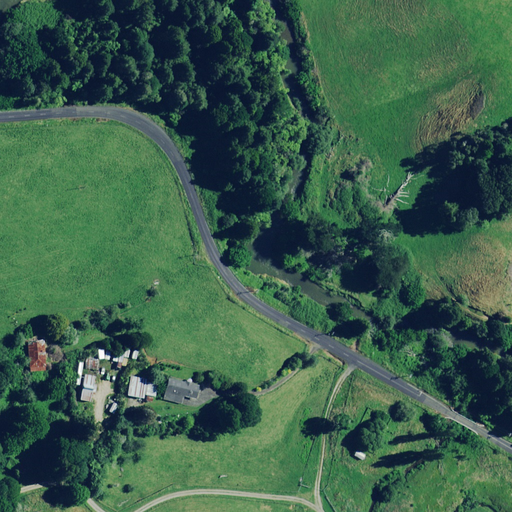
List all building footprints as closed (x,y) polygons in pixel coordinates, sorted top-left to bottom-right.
[(44,371),(42,340),(26,341),(27,372),(44,371)] [(128,348),(120,346),(119,349),(113,348),(111,361),(120,363),(121,356),(126,357),(128,348)] [(97,360),(85,359),(84,369),(97,370),(97,360)] [(80,388),(90,390),(93,377),(83,375),(80,388)] [(145,379),(128,376),(125,396),(141,399),(145,379)] [(196,386),(167,379),(162,399),(180,404),(181,397),(193,399),(196,386)] [(155,384),(146,382),(144,395),(153,396),(155,384)] [(90,390),(80,388),(78,400),(88,402),(90,390)] [(117,406),(113,403),(107,412),(112,414),(117,406)] [(12,471),(13,469),(19,474),(24,466),(18,462),(19,462),(10,455),(3,465),(12,471)]
